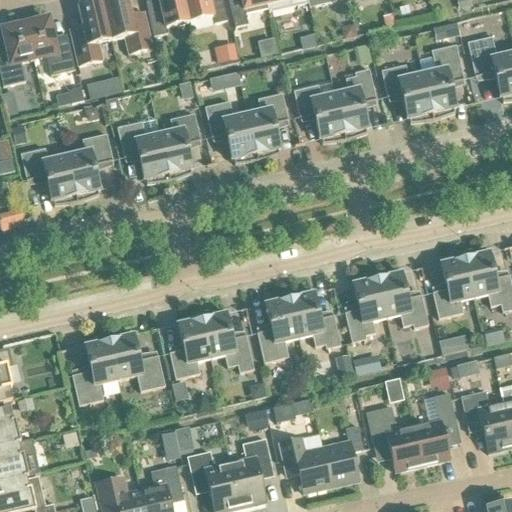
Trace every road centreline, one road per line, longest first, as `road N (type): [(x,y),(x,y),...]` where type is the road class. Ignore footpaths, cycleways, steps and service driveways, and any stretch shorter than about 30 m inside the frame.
road 1 (residential): [(0,334),(162,295),(186,278)]
road 2 (residential): [(186,278),(217,284),(345,255),(369,240)]
road 3 (residential): [(355,184),(328,179),(196,210),(173,225)]
road 4 (residential): [(173,225),(145,221),(0,253)]
road 5 (residential): [(511,136),(382,167),(355,184)]
road 6 (residential): [(511,479),(363,511)]
road 7 (residential): [(369,240),(511,214)]
